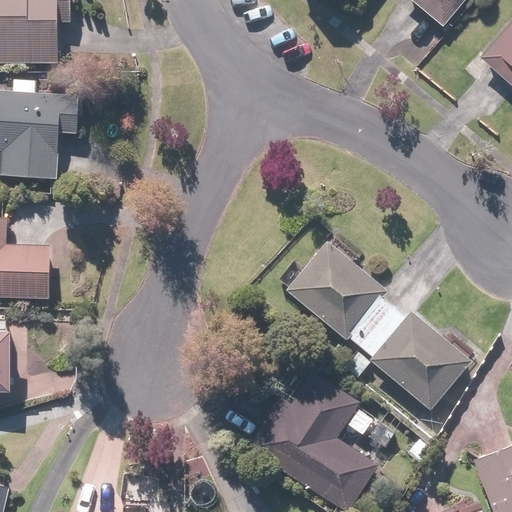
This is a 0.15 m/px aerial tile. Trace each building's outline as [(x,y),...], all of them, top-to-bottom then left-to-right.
[(0,0),(0,64),(59,64),(58,25),(71,25),(70,0),(0,0)] [(409,0),(444,28),(467,0),(409,0)] [(511,21),(479,58),(511,87),(511,21)] [(77,134),(80,96),(0,89),(0,175),(57,180),(61,133),(77,134)] [(0,296),(50,297),(50,245),(8,245),(8,218),(0,218),(0,296)] [(473,362),(412,311),(406,318),(383,299),(389,292),(327,240),(285,290),(348,342),(351,339),(373,357),(370,361),(431,412),(473,362)] [(0,392),(12,393),(12,331),(7,331),(7,321),(0,320),(0,392)] [(279,396),(246,449),(347,511),(348,511),(378,464),(337,439),(361,402),(311,371),(291,404),(279,396)] [(511,511),(511,444),(472,460),(493,511),(511,511)] [(0,511),(4,511),(11,489),(0,485),(0,511)]
